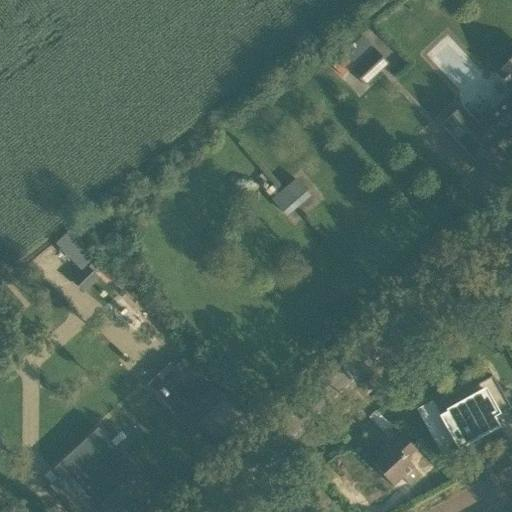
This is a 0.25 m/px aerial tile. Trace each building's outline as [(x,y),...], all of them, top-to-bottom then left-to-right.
[(364,86),(379,72),(387,64),(374,49),(350,71),(364,86)] [(511,59),(510,61),(501,51),(494,51),(488,56),(488,63),(497,73),(497,74),(511,90),(511,92),(477,125),(461,107),(442,125),(479,164),(498,147),(495,144),(511,128),(511,59)] [(281,192),(274,184),(265,192),(272,199),(271,200),(286,218),(311,197),(295,179),(281,192)] [(214,390),(186,359),(164,379),(192,410),(214,390)] [(462,456),(470,451),(466,444),(477,436),(482,443),(502,430),(495,419),(492,421),(490,418),(496,414),(484,395),(440,423),(462,456)] [(373,466),(393,488),(405,476),(413,485),(422,477),(406,460),(416,451),(400,433),(389,443),(393,447),(373,466)] [(109,507),(111,506),(110,505),(116,499),(117,499),(119,498),(118,497),(138,479),(132,473),(134,472),(132,470),(131,472),(118,459),(120,458),(118,456),(106,468),(78,441),(49,468),(54,473),(53,475),(54,476),(52,478),(48,474),(39,482),(67,510),(68,509),(67,507),(75,499),(77,500),(78,499),(79,500),(80,499),(92,511),(103,511),(109,507)]
